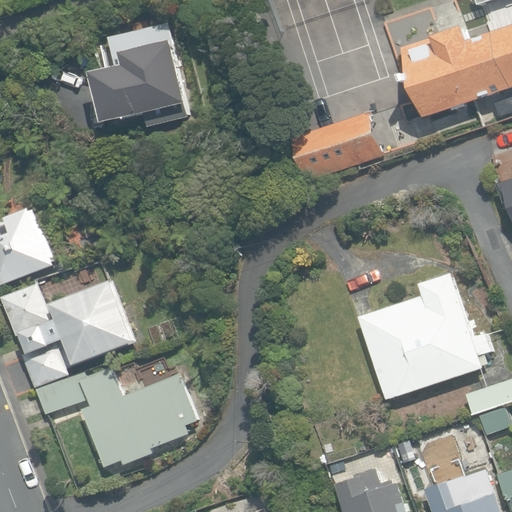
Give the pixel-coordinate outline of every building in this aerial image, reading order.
[(99,73),(113,124),(192,103),(171,25),(116,40),(123,67),(99,73)] [(511,89),(511,27),(476,40),(471,26),(407,49),(431,118),(511,89)] [(511,98),(498,103),(503,117),(511,113),(511,98)] [(298,140),(314,182),(390,154),(374,113),(298,140)] [(511,182),(501,186),(511,210),(511,182)] [(0,288),(60,266),(38,208),(0,222),(0,288)] [(360,317),(388,401),(486,368),(482,355),(493,352),(487,333),(475,337),(454,273),(421,284),(425,295),(360,317)] [(140,343),(117,281),(52,305),(44,284),(4,299),(38,388),(72,375),(70,370),(140,343)] [(84,409),(107,467),(124,460),(126,465),(156,453),(154,448),(192,434),(189,425),(199,421),(181,374),(125,395),(115,367),(89,377),(87,371),(37,389),(46,414),(90,399),(93,406),(84,409)] [(511,378),(468,393),(482,438),(511,427),(511,416),(508,405),(511,404),(511,378)] [(394,437),(399,455),(418,450),(413,431),(394,437)] [(413,511),(402,481),(398,482),(397,479),(385,483),(378,464),(355,472),(357,478),(340,484),(349,511),(413,511)] [(503,511),(488,468),(427,490),(434,511),(503,511)] [(511,471),(500,475),(509,500),(511,498),(511,471)]
